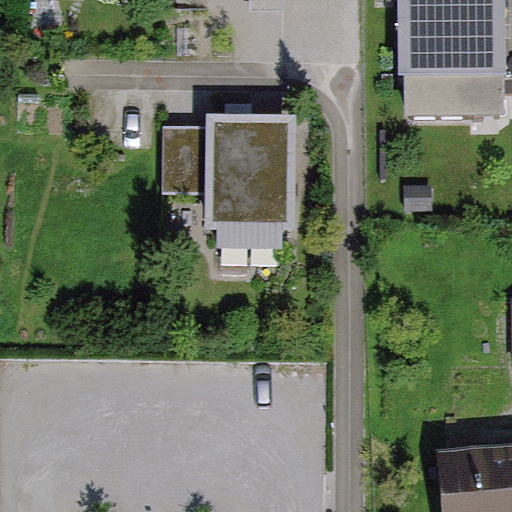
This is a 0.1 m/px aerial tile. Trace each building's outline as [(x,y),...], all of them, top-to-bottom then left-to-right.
[(203,0),(99,0),(99,16),(203,18),(203,0)] [(399,0),(384,0),(384,25),(399,26),(399,0)] [(511,8),(400,12),(403,99),(511,96),(511,8)] [(276,133),(147,131),(147,195),(191,195),(191,249),(275,250),(276,133)] [(511,511),(511,464),(448,466),(449,511),(511,511)]
